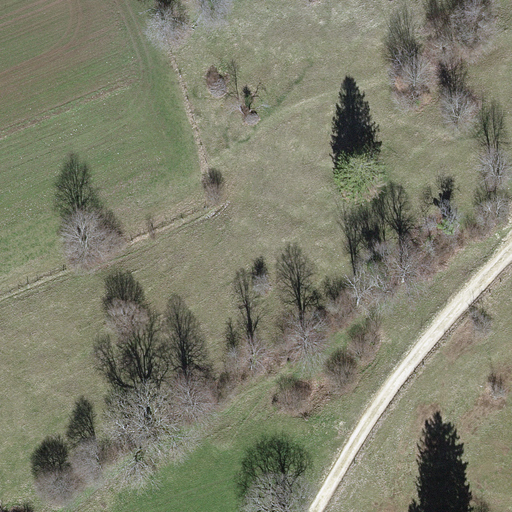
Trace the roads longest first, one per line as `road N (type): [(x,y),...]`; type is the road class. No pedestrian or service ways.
road 1 (track): [(479,280),(115,511)]
road 2 (track): [(313,511),(367,417),(511,244)]
